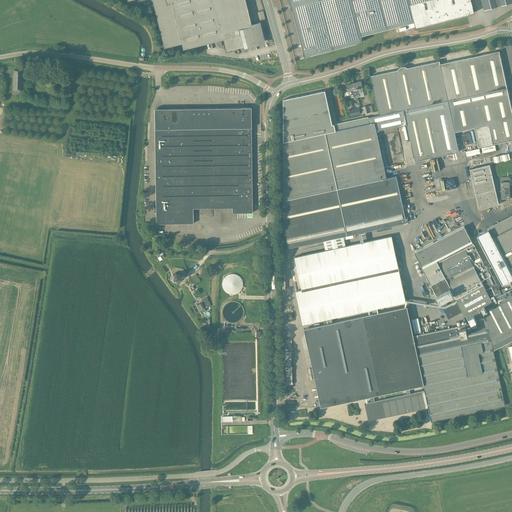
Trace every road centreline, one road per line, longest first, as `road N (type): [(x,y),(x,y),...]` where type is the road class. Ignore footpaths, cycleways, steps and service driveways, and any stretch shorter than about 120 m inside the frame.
road 1 (tertiary): [(274,436),(268,117),(275,94)]
road 2 (unclassified): [(0,57),(39,52),(242,75)]
road 3 (tertiary): [(274,436),(315,434),(414,452),(511,433)]
road 4 (tertiary): [(290,84),(394,51),(511,31)]
road 5 (primary): [(199,483),(0,490)]
road 6 (unclassified): [(199,475),(0,480)]
road 7 (tertiary): [(342,511),(355,491),(379,479),(511,457)]
road 8 (primary): [(511,448),(335,473)]
